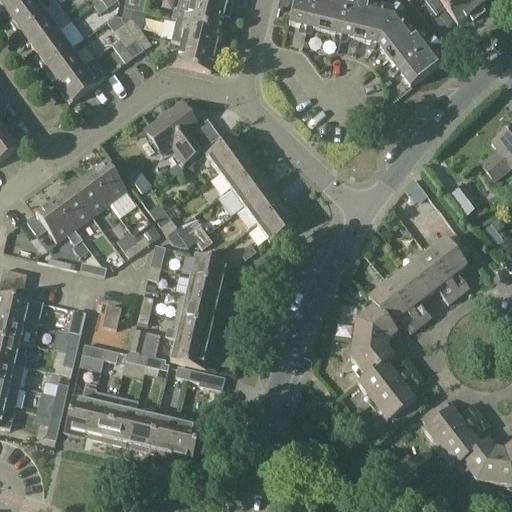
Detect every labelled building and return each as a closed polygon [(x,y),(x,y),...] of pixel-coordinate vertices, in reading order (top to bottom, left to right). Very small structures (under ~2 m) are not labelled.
[(32,0),(0,0),(0,15),(1,15),(5,20),(32,0)] [(45,17),(32,0),(5,20),(8,25),(6,26),(16,39),(45,17)] [(117,4),(113,0),(106,0),(102,4),(107,11),(117,4)] [(125,0),(123,11),(142,15),(145,0),(125,0)] [(232,0),(178,0),(178,2),(229,14),(232,0)] [(294,0),(288,27),(375,48),(408,91),(441,66),(434,56),(438,53),(437,53),(442,49),(436,41),(431,45),(431,44),(427,47),(419,37),(415,40),(400,21),(403,16),(406,11),(398,5),(395,10),(394,10),(392,14),(368,8),(369,3),(358,0),(294,0)] [(404,0),(436,40),(446,32),(432,14),(421,0),(404,0)] [(421,0),(432,14),(446,32),(454,26),(456,28),(468,19),(472,24),(477,20),(462,0),(421,0)] [(462,0),(477,20),(484,15),(480,10),(491,2),(489,0),(462,0)] [(174,13),(172,22),(176,23),(220,34),(224,19),(228,20),(229,14),(178,2),(176,14),(174,13)] [(107,11),(102,4),(93,10),(99,17),(107,11)] [(45,17),(16,39),(25,51),(27,50),(31,55),(58,35),(45,17)] [(172,22),(159,19),(158,25),(167,27),(175,26),(176,23),(172,22)] [(138,30),(131,22),(123,27),(124,28),(130,36),(138,30)] [(220,34),(176,23),(175,26),(171,44),(180,47),(180,46),(219,56),(221,50),(217,49),(220,34)] [(124,28),(113,36),(119,44),(130,36),(124,28)] [(145,41),(138,30),(130,36),(136,44),(137,47),(144,42),(145,41)] [(71,52),(58,35),(31,55),(34,59),(32,61),(41,74),(71,52)] [(136,44),(130,36),(119,44),(125,52),(136,44)] [(79,46),(71,52),(41,74),(50,86),(52,84),(56,90),(84,70),(75,59),(84,52),(79,46)] [(173,57),(171,67),(210,76),(214,60),(218,61),(219,56),(180,46),(180,47),(177,58),(173,57)] [(84,70),(56,90),(60,94),(58,96),(67,108),(97,87),(105,81),(100,75),(92,81),(84,70)] [(369,73),(361,80),(370,91),(379,84),(369,73)] [(203,137),(197,129),(181,107),(144,134),(162,158),(172,151),(184,167),(205,151),(198,141),(203,137)] [(490,147),(496,155),(479,168),(493,187),(510,174),(509,172),(511,169),(511,134),(509,131),(490,147)] [(3,134),(0,136),(0,164),(16,152),(3,134)] [(242,151),(232,138),(205,158),(219,176),(243,158),(239,153),(242,151)] [(243,158),(219,176),(232,194),(258,174),(249,162),(247,163),(243,158)] [(106,167),(88,180),(109,209),(127,196),(106,167)] [(267,186),(258,174),(232,194),(244,211),(268,193),(265,188),(267,186)] [(109,209),(88,180),(70,193),(91,222),(109,209)] [(141,197),(150,190),(145,183),(136,190),(141,197)] [(478,210),(462,189),(450,198),(466,220),(478,210)] [(70,193),(52,206),(73,235),(91,222),(70,193)] [(268,193),(244,211),(256,227),(283,207),(274,196),(272,198),(268,193)] [(34,219),(35,219),(25,226),(37,241),(46,234),(55,248),(65,241),(72,251),(81,245),(73,235),(52,206),(34,219)] [(283,207),(256,227),(269,244),(293,226),(291,223),(293,221),(283,207)] [(154,223),(164,216),(158,208),(148,215),(154,223)] [(164,216),(154,223),(160,231),(169,224),(164,216)] [(184,246),(188,230),(171,226),(167,242),(184,246)] [(200,232),(190,239),(195,247),(205,240),(200,232)] [(205,240),(195,247),(201,254),(211,247),(205,240)] [(144,241),(137,246),(134,249),(139,256),(149,249),(144,241)] [(373,310),(366,316),(355,324),(350,362),(363,380),(356,386),(385,424),(389,422),(396,431),(419,413),(412,404),(413,403),(407,395),(422,383),(406,362),(391,374),(384,365),(393,359),(387,351),(388,341),(395,336),(390,329),(398,324),(409,338),(430,321),(419,307),(436,294),(447,309),(468,293),(457,278),(466,271),(444,243),(367,303),(373,310)] [(255,257),(255,256),(249,248),(238,256),(244,265),(255,257)] [(134,249),(123,256),(129,263),(139,256),(134,249)] [(154,249),(149,270),(160,272),(165,252),(154,249)] [(195,257),(190,279),(225,287),(230,266),(195,257)] [(94,269),(86,267),(82,266),(79,275),(92,278),(94,269)] [(94,269),(92,278),(104,281),(106,272),(101,271),(94,269)] [(160,272),(149,270),(146,284),(157,286),(160,272)] [(0,281),(0,285),(23,291),(26,279),(2,273),(0,281)] [(190,279),(184,302),(216,309),(218,302),(221,303),(225,287),(190,279)] [(0,285),(0,297),(20,302),(23,291),(0,285)] [(0,297),(0,320),(22,326),(27,304),(20,302),(0,297)] [(139,312),(150,314),(153,303),(142,300),(139,312)] [(176,320),(175,322),(211,330),(211,329),(216,309),(184,302),(180,301),(176,320)] [(115,334),(120,312),(106,309),(101,331),(115,334)] [(150,314),(139,312),(136,326),(147,328),(150,314)] [(71,314),(66,336),(79,339),(85,317),(71,314)] [(0,342),(18,347),(20,338),(35,342),(38,329),(22,326),(0,320),(0,342)] [(165,340),(165,341),(174,344),(206,351),(208,345),(211,345),(214,331),(211,330),(175,322),(173,333),(167,332),(167,333),(165,340)] [(50,350),(60,352),(64,332),(54,330),(50,350)] [(67,346),(64,357),(75,360),(77,348),(79,339),(66,336),(64,345),(67,346)] [(18,347),(0,342),(0,364),(24,370),(26,363),(24,362),(27,349),(18,347)] [(135,357),(140,358),(143,345),(132,343),(129,356),(135,357)] [(174,344),(169,365),(205,373),(208,358),(205,358),(205,356),(206,351),(174,344)] [(102,365),(105,354),(92,351),(90,362),(102,365)] [(126,359),(105,354),(102,365),(123,370),(126,359)] [(126,359),(123,370),(124,370),(125,366),(133,368),(135,357),(129,356),(126,359)] [(75,360),(64,357),(61,371),(72,373),(75,360)] [(148,360),(140,358),(135,357),(133,368),(145,371),(148,360)] [(148,360),(145,371),(158,374),(160,363),(148,360)] [(0,364),(0,386),(19,391),(24,370),(0,364)] [(187,384),(189,374),(177,371),(174,381),(187,384)] [(187,384),(198,387),(201,376),(189,374),(187,384)] [(198,387),(197,391),(221,396),(224,382),(201,376),(198,387)] [(0,386),(0,409),(3,410),(14,412),(19,391),(0,386)] [(46,386),(44,397),(55,400),(57,388),(46,386)] [(57,388),(55,400),(65,402),(68,390),(58,387),(57,388)] [(81,403),(72,401),(63,438),(78,442),(79,436),(86,437),(93,406),(95,397),(96,394),(84,392),(81,403)] [(116,402),(95,397),(93,406),(86,437),(92,439),(91,441),(106,445),(114,411),(116,402)] [(55,400),(52,413),(62,415),(65,402),(55,400)] [(126,413),(114,411),(106,445),(121,448),(121,446),(128,447),(135,415),(137,406),(128,404),(126,413)] [(450,412),(449,413),(444,405),(420,423),(426,431),(422,433),(453,472),(460,466),(475,485),(511,490),(511,449),(510,447),(502,453),(495,452),(488,443),(480,450),(473,441),(489,430),(473,409),(458,421),(450,412)] [(0,432),(9,434),(14,412),(3,410),(0,409),(0,432)] [(135,415),(128,447),(134,449),(134,451),(148,455),(156,420),(135,415)] [(177,425),(156,420),(148,455),(163,458),(164,456),(170,457),(177,425)] [(177,425),(170,457),(176,459),(176,461),(191,465),(199,430),(177,425)] [(58,432),(47,430),(44,443),(55,445),(58,432)] [(488,511),(489,496),(479,495),(477,510),(488,511)]
